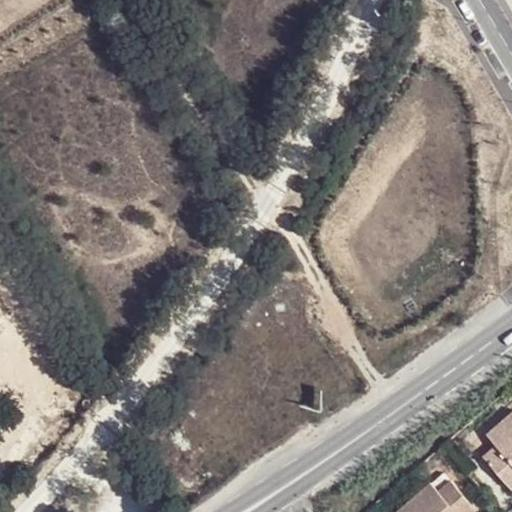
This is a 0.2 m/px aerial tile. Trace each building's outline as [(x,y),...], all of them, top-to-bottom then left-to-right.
[(499,446),(507,456),(511,452),(511,412),(488,431),(499,446)] [(485,459),(493,469),(507,456),(499,446),(485,459)] [(511,452),(507,456),(493,469),(511,492),(511,491),(511,452)] [(442,511),(463,495),(452,481),(436,494),(428,483),(393,511),(442,511)] [(463,495),(442,511),(472,511),(475,510),(463,495)]
